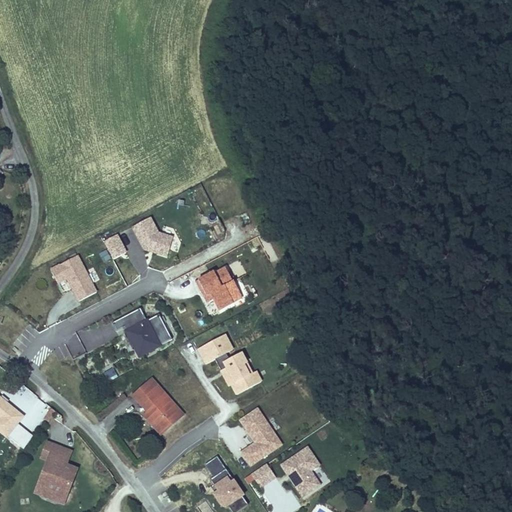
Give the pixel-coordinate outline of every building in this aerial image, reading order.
[(152,216),(132,226),(143,249),(166,257),(173,234),(159,230),(152,216)] [(119,232),(103,241),(112,259),(128,251),(119,232)] [(102,265),(110,261),(106,251),(98,255),(102,265)] [(98,291),(79,254),(50,268),(57,282),(66,278),(78,301),(98,291)] [(217,270),(216,268),(198,277),(199,279),(195,281),(206,302),(213,298),(218,309),(234,301),(225,285),(234,281),(226,265),(217,270)] [(38,279),(36,287),(44,290),(47,282),(38,279)] [(117,332),(124,328),(139,357),(173,340),(160,313),(149,319),(148,317),(146,318),(141,308),(112,322),(117,332)] [(221,369),(220,370),(228,387),(230,385),(235,395),(262,381),(257,370),(253,372),(243,351),(229,357),(227,353),(234,349),(226,334),(197,348),(205,364),(216,358),(221,369)] [(54,350),(60,359),(71,353),(74,358),(85,351),(76,336),(63,343),(64,344),(54,350)] [(112,368),(103,373),(108,383),(118,378),(112,368)] [(160,436),(185,414),(152,377),(132,395),(147,412),(155,421),(151,425),(160,436)] [(7,401),(1,396),(0,395),(0,431),(6,437),(24,415),(7,401)] [(282,443),(258,407),(239,420),(254,443),(240,451),(249,465),(282,443)] [(151,425),(155,421),(147,412),(142,416),(151,425)] [(46,461),(34,492),(64,504),(78,467),(67,463),(73,450),(46,440),(39,458),(46,461)] [(308,446),(280,464),(302,498),(322,485),(313,471),(322,466),(308,446)] [(213,477),(211,478),(218,489),(212,492),(223,509),(246,494),(235,477),(231,480),(228,474),(230,473),(227,468),(225,469),(217,456),(205,464),(213,477)] [(277,477),(267,463),(250,474),(260,488),(277,477)] [(198,507),(201,511),(212,511),(206,501),(198,507)]
